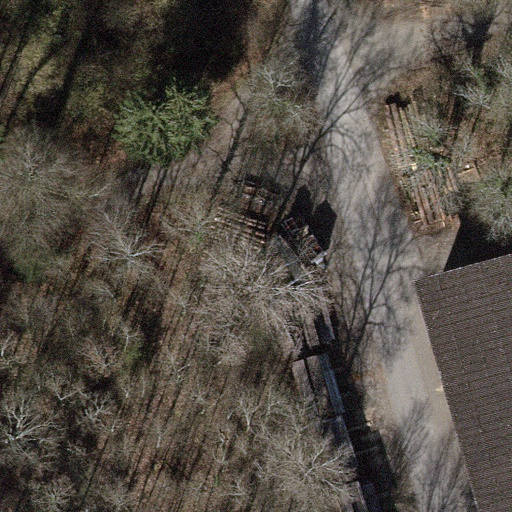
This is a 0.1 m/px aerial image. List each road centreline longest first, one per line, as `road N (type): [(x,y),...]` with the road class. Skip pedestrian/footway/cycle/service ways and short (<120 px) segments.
road 1 (track): [(0,247),(511,11)]
road 2 (track): [(312,0),(344,88),(384,321),(438,511)]
